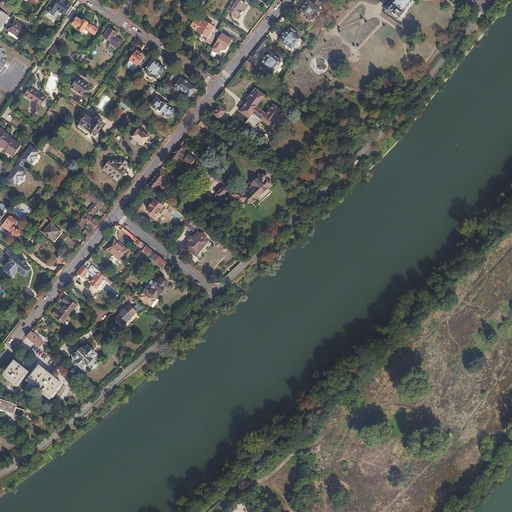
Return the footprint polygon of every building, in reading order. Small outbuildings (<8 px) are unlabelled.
[(57,10),(67,17),(73,7),(61,0),(54,0),(47,10),(54,15),(57,10)] [(233,2),(227,10),(237,17),(246,4),(239,0),(237,0),(235,3),(233,2)] [(302,7),(298,12),(310,21),(311,20),(312,21),(315,17),(314,16),(319,9),(317,8),(321,3),(318,1),(317,0),(310,0),(309,2),(308,0),(304,5),(305,5),(303,8),(302,7)] [(390,2),(385,9),(386,10),(385,11),(388,14),(389,12),(391,13),(391,12),(399,17),(400,17),(403,12),(403,10),(411,0),(392,0),(391,2),(390,2)] [(0,33),(11,17),(8,15),(0,27),(0,33)] [(77,18),(73,24),(76,27),(76,28),(82,32),(85,28),(89,31),(92,26),(84,20),(83,22),(77,18)] [(18,41),(21,43),(26,37),(23,35),(27,28),(14,19),(7,30),(20,38),(18,41)] [(195,20),(192,25),(198,29),(198,30),(207,36),(205,40),(208,42),(216,29),(203,22),(202,24),(195,20)] [(92,26),(89,31),(88,31),(94,35),(98,29),(93,25),(92,26)] [(101,34),(103,36),(117,46),(121,39),(115,36),(117,33),(106,26),(101,34)] [(282,36),(279,40),(291,49),(300,39),(294,34),(295,32),(290,27),(288,29),(287,29),(284,33),(284,32),(281,35),(282,36)] [(216,44),(212,49),(218,54),(220,51),(224,50),(225,51),(232,41),(222,34),(216,44)] [(264,38),(255,50),(259,52),(268,41),(264,38)] [(58,41),(53,48),(58,51),(62,44),(58,41)] [(259,52),(255,50),(250,57),(254,60),(259,53),(259,52)] [(125,66),(136,74),(148,59),(137,51),(125,66)] [(270,73),(280,61),(268,52),(265,56),(264,55),(261,60),(262,60),(258,64),(270,73)] [(155,79),(159,75),(163,70),(163,69),(159,65),(158,67),(155,64),(156,63),(153,60),(144,71),(147,74),(147,76),(150,78),(152,77),(155,79)] [(246,61),(243,66),(249,71),(251,72),(254,67),(246,61)] [(254,70),(252,73),(260,80),(263,77),(254,70)] [(172,73),(167,79),(170,82),(175,76),(172,73)] [(77,78),(71,87),(82,95),(88,86),(77,78)] [(188,84),(184,81),(180,79),(174,88),(179,91),(180,89),(186,94),(185,95),(190,99),(196,89),(188,84)] [(150,86),(146,91),(151,95),(155,90),(150,86)] [(248,101),(238,113),(247,120),(244,123),(253,130),(260,121),(266,126),(271,120),(274,123),(281,113),(272,106),(266,114),(256,106),(264,96),(255,88),(246,99),(248,101)] [(29,92),(23,101),(32,106),(33,118),(39,118),(38,111),(44,102),(29,92)] [(155,103),(152,108),(156,111),(156,113),(158,115),(161,115),(163,117),(170,118),(173,109),(167,107),(162,103),(156,98),(156,99),(154,99),(153,100),(153,102),(155,103)] [(130,105),(124,100),(120,105),(126,109),(130,105)] [(217,108),(211,116),(217,121),(223,113),(217,108)] [(80,123),(80,124),(90,131),(89,132),(95,136),(104,124),(99,120),(98,120),(93,117),(91,120),(86,116),(85,117),(81,114),(77,121),(80,123)] [(90,131),(80,124),(77,127),(87,134),(89,132),(90,131)] [(2,130),(2,129),(0,127),(0,146),(3,149),(3,147),(7,149),(5,152),(10,155),(11,154),(14,156),(21,146),(18,144),(17,143),(17,142),(13,139),(11,137),(9,136),(10,135),(6,133),(3,131),(2,130)] [(139,129),(132,138),(143,147),(150,138),(139,129)] [(25,154),(21,160),(29,165),(32,162),(33,163),(38,156),(36,155),(39,151),(31,146),(25,154)] [(178,146),(171,156),(176,160),(184,150),(178,146)] [(198,160),(190,154),(185,161),(193,167),(198,160)] [(112,161),(105,169),(119,181),(126,173),(124,171),(129,165),(122,159),(117,165),(112,161)] [(17,166),(13,171),(7,179),(15,185),(17,182),(19,183),(24,176),(22,175),(25,171),(17,166)] [(160,169),(147,185),(156,192),(157,190),(156,188),(167,174),(160,169)] [(49,173),(45,178),(50,182),(54,177),(49,173)] [(229,200),(230,200),(233,200),(238,200),(238,203),(245,204),(246,205),(250,204),(251,202),(252,204),(253,204),(256,208),(261,203),(271,193),(268,189),(272,185),(266,179),(266,175),(258,175),(258,179),(256,182),(255,181),(251,184),(252,185),(244,193),(230,192),(229,200)] [(41,183),(37,188),(43,192),(47,187),(41,183)] [(221,189),(216,194),(218,196),(217,197),(219,199),(225,193),(221,189)] [(80,220),(77,223),(82,226),(85,222),(89,225),(88,226),(91,229),(92,228),(93,229),(98,224),(89,217),(91,214),(93,215),(103,203),(88,191),(85,195),(86,197),(94,203),(89,210),(89,211),(86,215),(85,214),(81,219),(82,220),(81,221),(80,220)] [(155,199),(147,209),(155,216),(163,207),(163,205),(165,202),(159,198),(157,201),(155,199)] [(19,200),(16,204),(29,214),(32,210),(19,200)] [(2,225),(6,228),(9,224),(11,226),(14,221),(8,217),(2,225)] [(190,219),(187,223),(188,225),(187,226),(193,231),(195,230),(196,231),(200,226),(190,219)] [(46,220),(38,230),(53,241),(60,232),(46,220)] [(126,234),(131,238),(132,236),(122,228),(121,230),(126,234)] [(199,234),(198,233),(197,232),(192,238),(190,237),(188,240),(189,242),(185,247),(196,256),(199,259),(212,244),(208,241),(204,238),(206,237),(201,233),(199,234)] [(143,250),(146,247),(143,244),(132,236),(131,238),(130,238),(133,241),(136,244),(135,244),(143,250)] [(113,239),(106,249),(119,260),(126,250),(113,239)] [(143,250),(142,251),(147,255),(144,259),(153,267),(156,263),(162,267),(165,263),(161,259),(146,247),(143,250)] [(61,262),(65,265),(68,260),(62,254),(59,258),(62,260),(61,262)] [(15,257),(6,268),(6,271),(11,275),(12,275),(13,275),(14,275),(17,270),(24,276),(29,269),(24,264),(25,263),(25,262),(25,260),(24,260),(23,259),(22,259),(20,261),(15,257)] [(97,270),(103,275),(107,271),(100,265),(98,267),(91,261),(93,259),(90,257),(86,261),(97,270)] [(86,261),(77,273),(82,277),(88,270),(96,277),(90,284),(96,289),(99,285),(105,277),(103,275),(97,270),(86,261)] [(141,296),(140,298),(142,300),(142,303),(145,304),(146,304),(148,305),(150,306),(159,293),(160,294),(161,294),(164,291),(164,289),(163,289),(167,284),(161,279),(160,280),(154,276),(144,289),(146,290),(144,292),(141,295),(141,296)] [(55,310),(51,315),(62,324),(70,315),(77,306),(65,297),(62,302),(64,304),(58,312),(55,310)] [(115,319),(122,326),(135,312),(128,305),(115,319)] [(30,332),(26,337),(42,350),(46,345),(30,332)] [(73,361),(69,365),(74,369),(78,366),(82,370),(87,364),(88,365),(90,365),(92,363),(92,361),(91,360),(92,359),(95,354),(87,347),(85,350),(83,348),(76,355),(75,354),(73,354),(72,355),(72,357),(73,358),(72,360),(73,361)] [(13,362),(2,376),(16,387),(23,378),(49,399),(61,384),(38,366),(30,376),(13,362)] [(16,405),(0,399),(0,410),(12,415),(16,405)]
